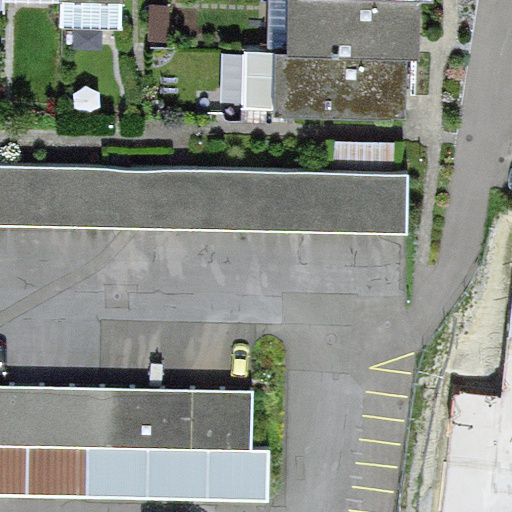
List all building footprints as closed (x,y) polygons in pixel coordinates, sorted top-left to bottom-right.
[(301,0),(301,38),(282,38),(282,105),(415,105),(415,48),(433,48),(432,0),(301,0)] [(349,165),(398,166),(399,138),(349,137),(349,165)] [(0,228),(409,237),(410,178),(0,169),(0,228)] [(511,511),(511,288),(482,284),(448,511),(511,511)] [(262,381),(0,378),(0,494),(276,498),(277,441),(261,441),(262,381)]
